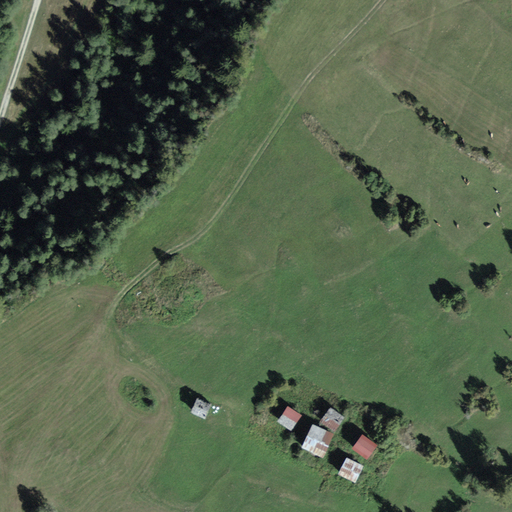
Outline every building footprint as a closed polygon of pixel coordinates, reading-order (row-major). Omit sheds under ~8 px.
[(209,402),(194,396),(188,410),(203,417),(209,402)] [(301,414),(284,404),(274,420),(290,430),(301,414)] [(343,418),(329,406),(318,419),(333,431),(343,418)] [(332,433),(310,422),(298,446),(321,457),(332,433)] [(375,443),(359,433),(350,447),(365,458),(375,443)] [(363,466),(345,457),(336,474),(354,483),(363,466)]
